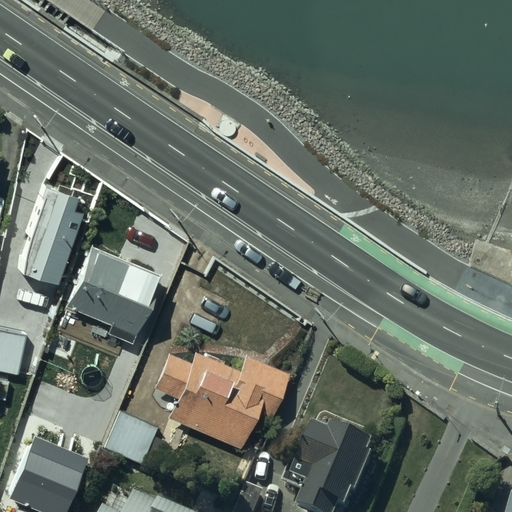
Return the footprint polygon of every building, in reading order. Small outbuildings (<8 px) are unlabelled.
[(72,189),(41,178),(11,263),(54,278),(80,204),(69,199),(72,189)] [(160,267),(88,238),(62,302),(108,321),(105,329),(131,339),(160,267)] [(22,332),(0,326),(0,368),(13,371),(22,332)] [(287,370),(243,351),(236,367),(191,348),(187,357),(165,347),(150,383),(173,393),(165,412),(238,443),(253,409),(268,415),(287,370)] [(125,376),(107,367),(92,400),(111,408),(125,376)] [(112,410),(95,446),(133,463),(150,427),(112,410)] [(329,431),(312,424),(290,478),(308,486),(298,511),(301,511),(336,511),(339,506),(345,508),(351,494),(356,496),(373,455),(369,454),(373,443),(331,425),(329,431)] [(183,511),(137,492),(127,511),(111,511),(102,508),(100,511),(183,511)]
